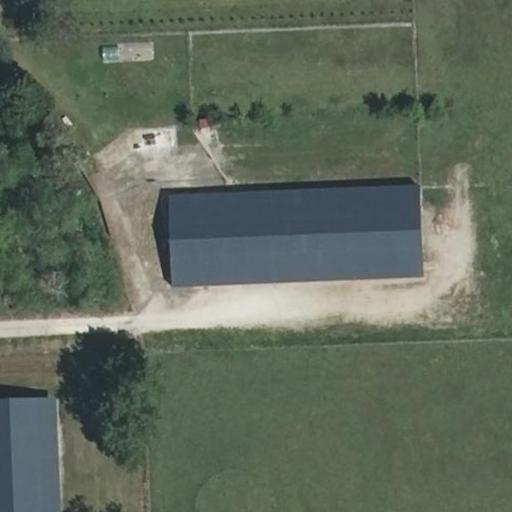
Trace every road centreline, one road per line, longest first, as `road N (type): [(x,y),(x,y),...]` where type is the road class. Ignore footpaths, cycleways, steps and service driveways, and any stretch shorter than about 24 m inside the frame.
road 1 (unknown): [(0,333),(166,331),(116,177),(0,30)]
road 2 (unknown): [(166,331),(394,331)]
